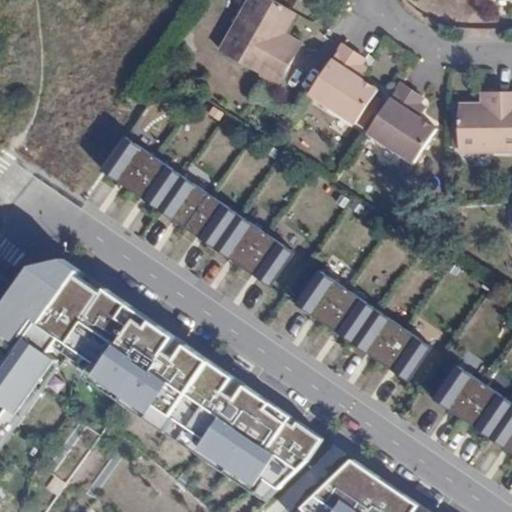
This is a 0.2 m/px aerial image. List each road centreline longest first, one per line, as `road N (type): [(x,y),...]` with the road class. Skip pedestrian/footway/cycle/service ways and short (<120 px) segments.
road 1 (residential): [(44,217),(71,220),(499,511)]
road 2 (residential): [(511,50),(468,54),(430,46),(372,0)]
